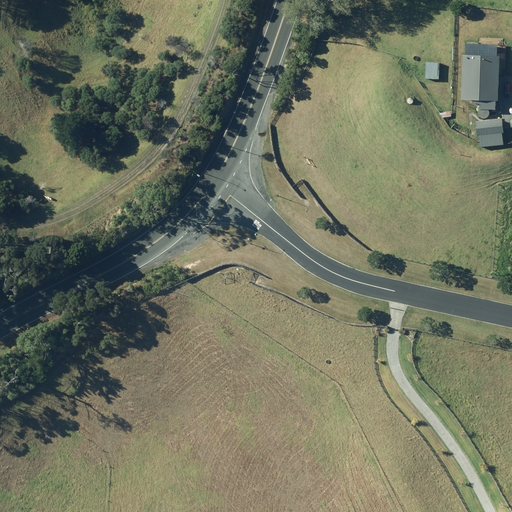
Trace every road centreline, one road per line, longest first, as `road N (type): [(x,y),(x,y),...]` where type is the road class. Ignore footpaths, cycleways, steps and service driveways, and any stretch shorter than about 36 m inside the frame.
road 1 (unclassified): [(212,183),(336,274),(511,317)]
road 2 (tertiary): [(212,183),(183,220),(138,254),(0,327)]
road 3 (tertiary): [(289,0),(212,183)]
